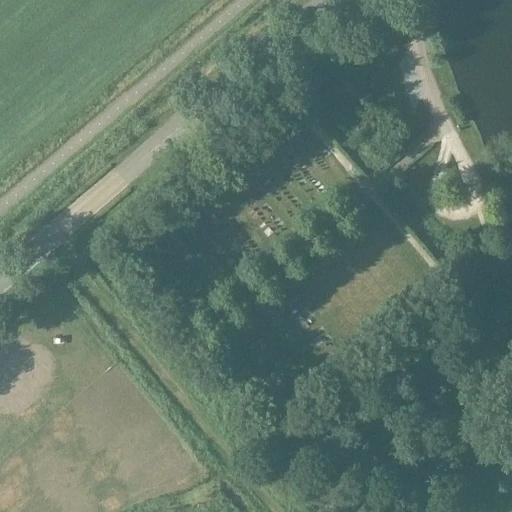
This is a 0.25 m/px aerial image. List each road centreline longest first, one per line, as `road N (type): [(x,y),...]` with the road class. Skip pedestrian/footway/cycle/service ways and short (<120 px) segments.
road 1 (secondary): [(0,279),(328,0)]
road 2 (track): [(43,241),(273,511)]
